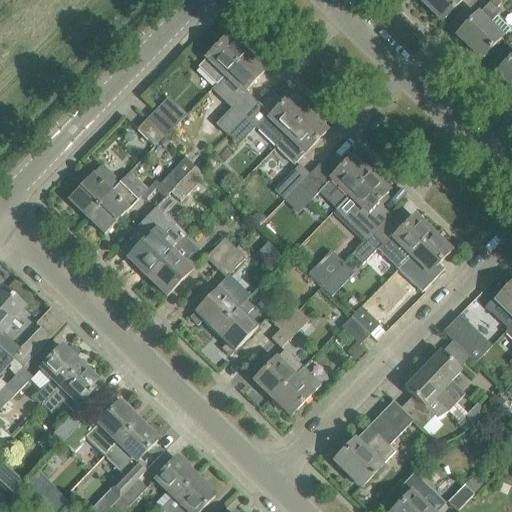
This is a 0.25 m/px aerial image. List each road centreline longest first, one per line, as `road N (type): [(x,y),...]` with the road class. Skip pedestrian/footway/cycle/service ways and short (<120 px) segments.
road 1 (residential): [(272,479),(0,219)]
road 2 (residential): [(272,479),(511,236)]
road 3 (tertiary): [(0,210),(199,0)]
road 4 (residential): [(511,179),(323,0)]
